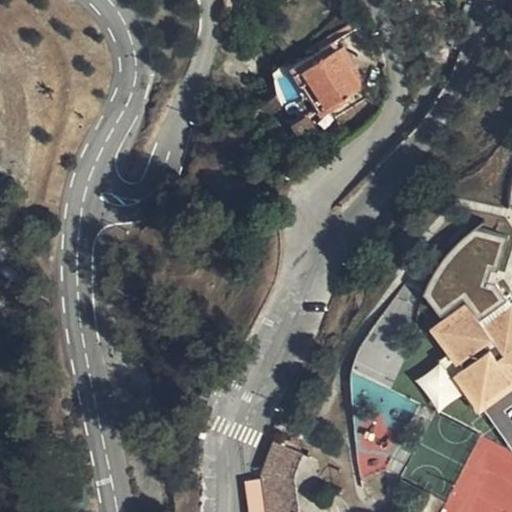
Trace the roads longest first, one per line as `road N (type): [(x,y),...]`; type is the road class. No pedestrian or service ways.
road 1 (residential): [(122,511),(78,296),(84,196)]
road 2 (residential): [(487,0),(464,66),(421,147),(314,253)]
road 3 (residential): [(314,253),(317,188),(391,117),(399,83),(394,41),(377,0)]
road 4 (residential): [(209,0),(201,68),(157,190),(139,204),(84,196)]
road 5 (residential): [(232,511),(242,432),(314,253)]
road 6 (residential): [(84,196),(133,76),(125,30),(107,0)]
